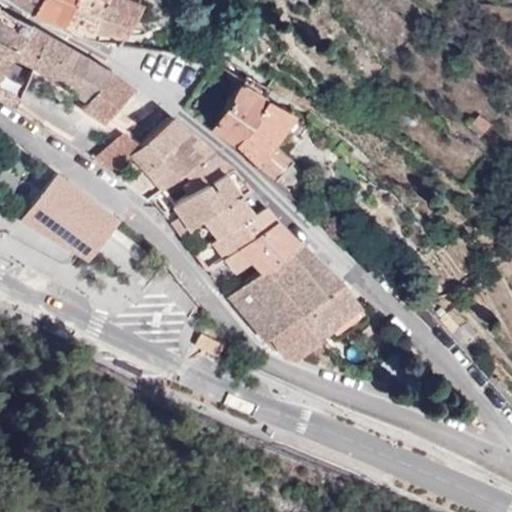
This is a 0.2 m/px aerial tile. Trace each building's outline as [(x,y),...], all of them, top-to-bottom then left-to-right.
[(12,0),(33,13),(39,0),(12,0)] [(71,0),(39,0),(33,13),(61,24),(71,0)] [(96,11),(101,0),(71,0),(61,24),(92,30),(96,11)] [(92,30),(126,34),(139,2),(132,0),(101,0),(96,11),(92,30)] [(44,32),(0,7),(0,71),(11,56),(32,65),(44,32)] [(110,71),(44,32),(32,65),(87,100),(82,107),(103,124),(132,88),(110,71)] [(210,126),(236,144),(250,122),(265,97),(237,80),(210,126)] [(0,88),(0,98),(15,108),(20,98),(8,91),(0,88)] [(275,180),(292,159),(274,142),(292,113),(265,97),(250,122),(236,144),(258,167),(275,180)] [(115,123),(128,132),(135,121),(123,113),(115,123)] [(143,142),(130,154),(159,188),(181,171),(211,148),(194,132),(172,115),(143,142)] [(130,154),(143,142),(128,132),(96,162),(112,172),(130,154)] [(229,166),(211,148),(181,171),(189,181),(180,187),(186,194),(229,166)] [(275,180),(298,200),(313,182),(308,175),(292,159),(275,180)] [(172,203),(179,214),(170,222),(181,236),(190,228),(202,218),(248,187),(238,174),(229,166),(186,194),(179,198),(173,202),(172,203)] [(54,170),(19,217),(87,257),(116,217),(54,170)] [(261,203),(248,187),(202,218),(216,236),(261,203)] [(444,199),(449,197),(448,196),(445,196),(441,192),(439,187),(437,193),(435,197),(441,202),(444,199)] [(273,217),(261,203),(216,236),(228,252),(236,246),(273,217)] [(297,240),(273,217),(236,246),(249,258),(259,269),(297,240)] [(228,252),(216,236),(210,240),(222,256),(228,252)] [(339,281),(297,240),(259,269),(227,295),(266,340),(270,336),(339,281)] [(236,246),(228,252),(222,256),(235,271),(249,258),(236,246)] [(359,307),(339,281),(270,336),(276,347),(283,355),(295,357),(318,338),(359,307)] [(359,307),(318,338),(326,349),(367,317),(359,307)] [(195,344),(218,355),(223,343),(200,332),(195,344)]
